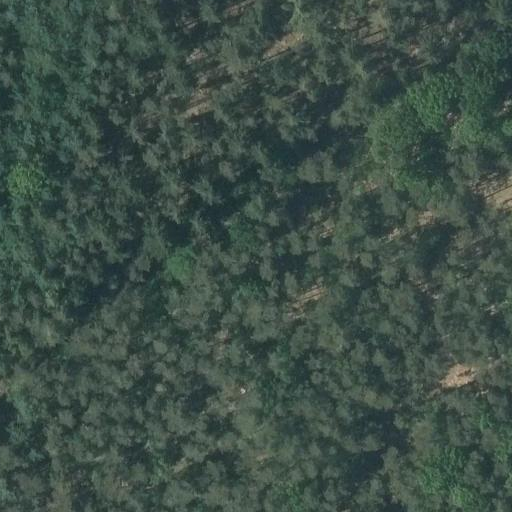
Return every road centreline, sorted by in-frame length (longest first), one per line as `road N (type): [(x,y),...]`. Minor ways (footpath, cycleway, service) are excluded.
road 1 (track): [(511,7),(0,366)]
road 2 (track): [(511,483),(335,129)]
